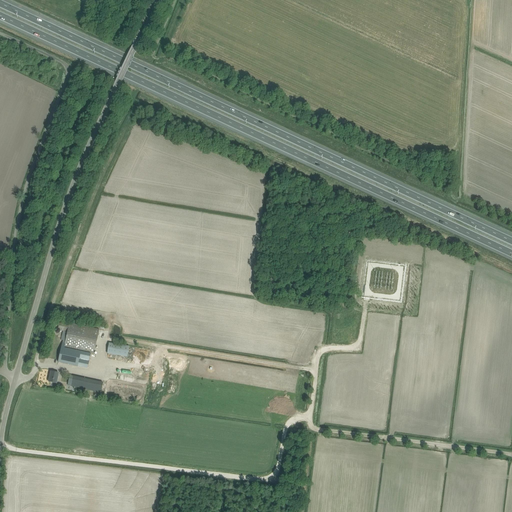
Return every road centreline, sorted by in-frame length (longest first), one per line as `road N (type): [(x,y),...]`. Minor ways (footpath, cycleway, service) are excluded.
road 1 (motorway): [(0,14),(511,253)]
road 2 (motorway): [(511,240),(0,3)]
road 3 (track): [(1,446),(271,478),(288,423),(309,414),(317,355),(357,342),(365,301)]
road 4 (unclassified): [(14,376),(74,179),(155,0)]
road 5 (unclassified): [(3,370),(19,205),(67,67),(0,30)]
road 6 (track): [(309,414),(312,428),(511,453)]
road 7 (track): [(107,339),(315,370)]
road 8 (unknown): [(14,376),(44,366),(81,371),(111,359),(147,364)]
